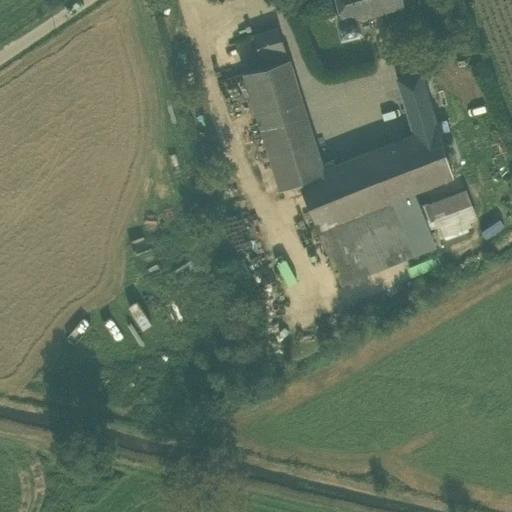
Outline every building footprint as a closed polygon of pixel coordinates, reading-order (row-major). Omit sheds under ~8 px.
[(337,17),(342,35),(361,30),(357,15),(403,1),(402,0),(339,0),(343,15),(337,17)] [(281,189),(299,182),(299,180),(323,171),(278,29),(253,36),(263,67),(244,73),(281,189)] [(397,77),(414,135),(437,126),(420,70),(397,77)] [(453,174),(437,126),(414,135),(323,171),(299,180),(299,182),(319,228),(412,191),(453,174)] [(342,284),(435,246),(412,191),(319,228),(342,284)]
